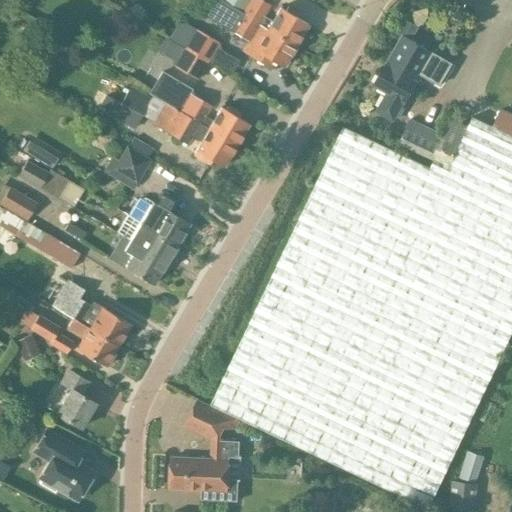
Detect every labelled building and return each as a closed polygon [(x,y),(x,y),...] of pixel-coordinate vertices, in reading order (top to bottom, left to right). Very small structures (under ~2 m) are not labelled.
[(232,8),(233,7),(221,0),(212,0),(204,15),(231,31),(230,32),(246,42),(243,48),(272,66),(276,60),(283,64),(295,45),(232,8)] [(258,0),(236,0),(233,7),(232,8),(295,45),(308,23),(293,13),(294,11),(286,6),(284,10),(279,7),(271,21),(263,16),(268,6),(258,0)] [(196,30),(187,46),(210,59),(232,73),(239,61),(221,50),(219,44),(196,30)] [(452,63),(404,34),(375,83),(388,91),(378,109),(394,118),(404,100),(405,101),(422,73),(440,84),(452,63)] [(197,80),(210,59),(187,46),(175,66),(197,80)] [(166,102),(182,112),(235,143),(247,123),(233,114),(235,111),(227,105),(224,109),(220,107),(212,120),(203,115),(210,105),(193,95),(193,94),(175,83),(164,101),(166,102)] [(182,112),(166,102),(153,123),(170,133),(172,130),(189,140),(192,135),(200,140),(195,149),(200,151),(198,155),(206,160),(208,157),(222,165),(235,143),(182,112)] [(428,164),(349,126),(345,124),(311,195),(211,404),(429,507),(511,333),(511,134),(472,115),(467,126),(449,117),(442,133),(410,118),(399,141),(432,156),(428,164)] [(30,133),(22,150),(52,165),(60,148),(30,133)] [(151,160),(128,146),(115,168),(138,182),(151,160)] [(27,161),(19,174),(41,187),(49,174),(27,161)] [(37,203),(10,187),(0,203),(27,220),(37,203)] [(128,215),(176,243),(188,223),(166,210),(173,198),(163,192),(156,204),(146,198),(137,200),(128,215)] [(176,243),(128,215),(118,232),(128,239),(166,261),(176,243)] [(86,233),(69,222),(65,229),(82,239),(86,233)] [(166,261),(128,239),(122,249),(132,254),(124,267),(152,284),(166,261)] [(73,318),(90,327),(119,343),(132,322),(95,300),(91,305),(79,297),(84,289),(68,280),(53,306),(64,312),(73,318)] [(50,342),(65,351),(71,341),(56,332),(59,326),(38,314),(31,327),(51,339),(50,342)] [(68,327),(84,337),(78,347),(106,364),(119,343),(90,327),(73,318),(68,327)] [(28,357),(40,349),(29,332),(17,341),(28,357)] [(57,413),(81,426),(95,402),(81,394),(89,381),(69,369),(61,382),(71,388),(57,413)] [(237,429),(241,421),(197,400),(185,425),(207,436),(213,424),(222,428),(237,429)] [(93,470),(76,460),(82,450),(46,429),(33,451),(49,460),(40,477),(43,479),(41,482),(54,490),(56,486),(77,499),(83,488),(86,489),(94,476),(91,474),(93,470)] [(213,438),(212,438),(212,458),(171,457),(171,488),(201,488),(201,497),(238,498),(238,476),(229,476),(230,451),(239,451),(239,438),(230,438),(218,438),(213,438)] [(476,479),(483,455),(466,450),(459,474),(476,479)] [(473,511),(477,482),(451,480),(447,511),(473,511)]
